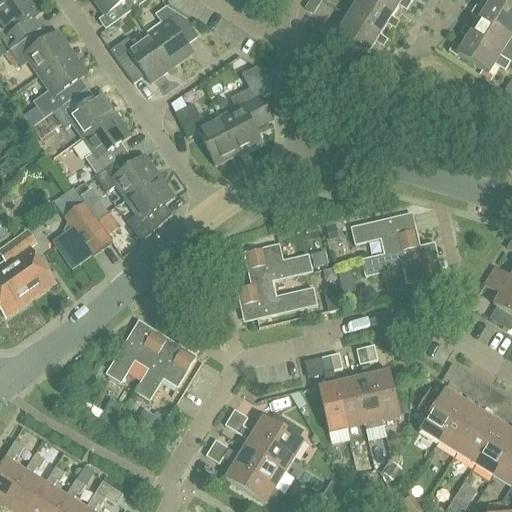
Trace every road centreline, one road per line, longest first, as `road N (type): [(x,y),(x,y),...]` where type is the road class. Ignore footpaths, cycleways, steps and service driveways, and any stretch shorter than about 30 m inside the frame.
road 1 (residential): [(168,511),(185,455),(236,371),(257,359),(408,318),(511,363)]
road 2 (residential): [(3,387),(213,211)]
road 3 (residential): [(511,197),(388,165),(295,174)]
road 4 (residential): [(147,118),(63,0)]
road 5 (residential): [(295,174),(291,47)]
